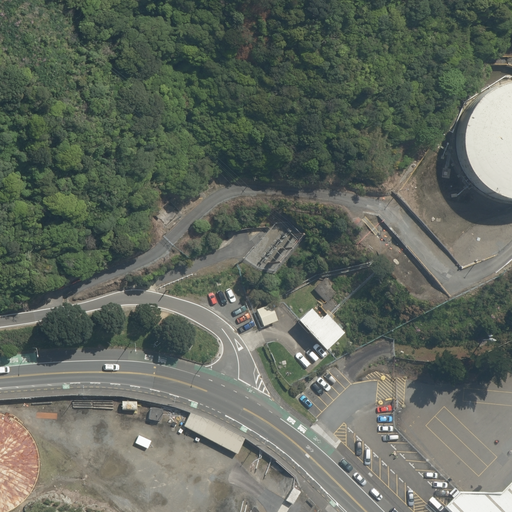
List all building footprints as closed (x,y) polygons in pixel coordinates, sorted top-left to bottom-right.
[(511,80),(504,81),(492,84),(483,89),(473,96),(467,102),(460,113),(456,123),(454,136),(455,146),(457,157),(461,167),(467,177),(475,186),(487,193),(498,198),(511,199),(511,80)] [(326,281),(314,290),(323,303),(336,294),(326,281)] [(269,303),(255,309),(262,326),(277,321),(269,303)] [(318,319),(308,308),(296,320),(323,350),(343,333),(340,330),(343,328),(339,323),(336,326),(324,313),(318,319)] [(80,399),(80,410),(95,410),(96,399),(80,399)] [(150,409),(148,421),(161,423),(162,410),(150,409)] [(189,414),(182,428),(236,454),(243,440),(189,414)] [(0,511),(8,511),(11,510),(19,505),(25,498),(30,490),(33,482),(35,473),(36,463),(35,454),(32,445),(28,437),(22,430),(15,423),(7,418),(0,415),(0,511)] [(511,511),(511,489),(507,495),(462,494),(447,509),(449,511),(511,511)]
